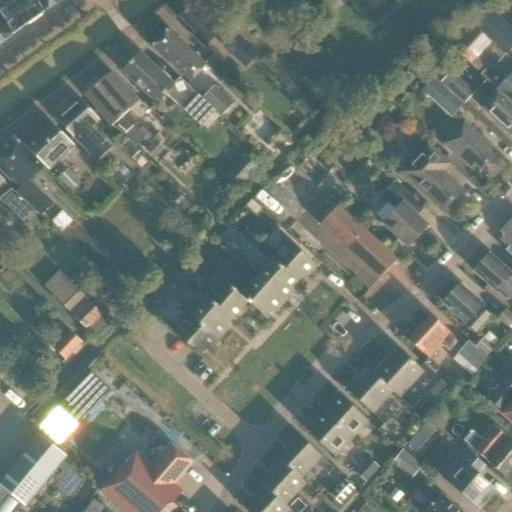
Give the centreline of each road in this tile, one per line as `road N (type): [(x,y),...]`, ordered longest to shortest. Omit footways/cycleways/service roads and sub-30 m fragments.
road 1 (residential): [(511,198),(430,289),(325,366),(256,446)]
road 2 (residential): [(0,140),(133,41),(103,0)]
road 3 (residential): [(256,446),(140,338)]
